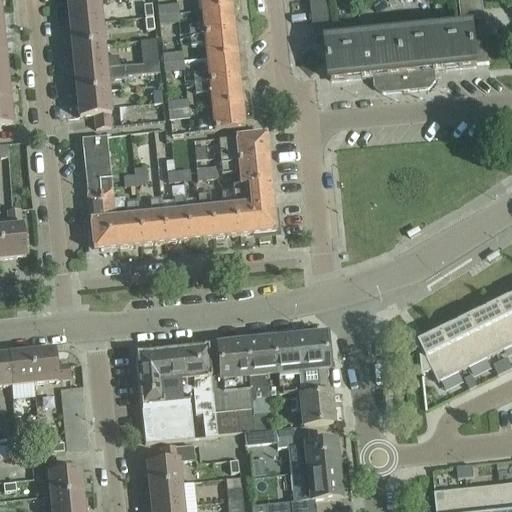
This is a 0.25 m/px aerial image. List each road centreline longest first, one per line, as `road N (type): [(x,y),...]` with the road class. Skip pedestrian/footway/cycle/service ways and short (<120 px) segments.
road 1 (residential): [(63,286),(32,0)]
road 2 (residential): [(321,261),(63,286)]
road 3 (tertiary): [(99,327),(324,297)]
road 4 (residential): [(511,103),(307,123)]
road 5 (residential): [(99,327),(117,511)]
road 6 (tertiary): [(349,292),(414,267),(511,208)]
road 7 (residential): [(369,458),(349,292)]
road 8 (residential): [(307,123),(321,261)]
road 9 (residential): [(269,0),(283,80),(304,103),(307,123)]
